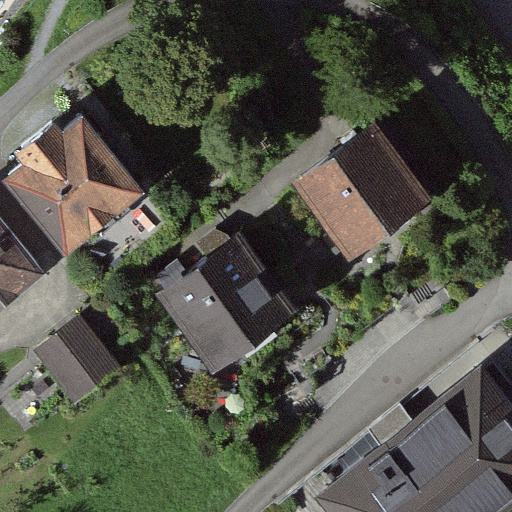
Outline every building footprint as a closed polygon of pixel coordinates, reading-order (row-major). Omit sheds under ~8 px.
[(76,121),(0,178),(0,187),(57,262),(137,201),(76,121)] [(372,124),(289,184),(345,262),(428,203),(372,124)] [(0,224),(0,307),(40,277),(0,224)] [(237,234),(151,294),(204,370),(290,310),(237,234)] [(80,320),(31,353),(70,410),(119,376),(80,320)] [(511,511),(511,404),(480,366),(318,499),(328,511),(511,511)]
